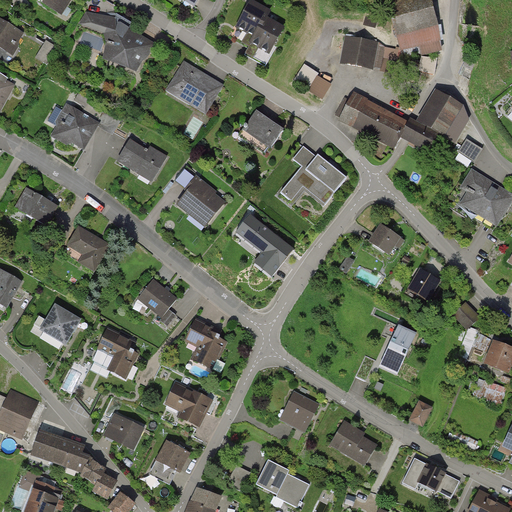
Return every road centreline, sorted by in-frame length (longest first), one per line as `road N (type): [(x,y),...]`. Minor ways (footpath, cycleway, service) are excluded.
road 1 (residential): [(266,338),(103,201),(0,141)]
road 2 (residential): [(375,183),(321,123),(126,0)]
road 3 (residential): [(511,491),(351,403),(266,338)]
road 4 (residential): [(0,345),(148,511)]
road 5 (residential): [(179,511),(266,338)]
road 6 (residential): [(375,183),(511,318)]
road 7 (residential): [(266,338),(322,247),(375,183)]
road 8 (residential): [(375,183),(444,73)]
